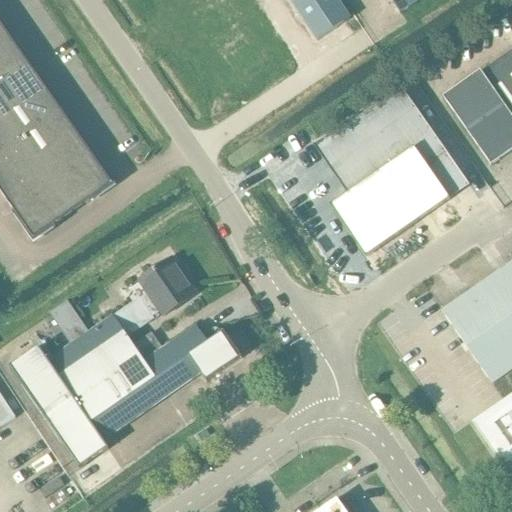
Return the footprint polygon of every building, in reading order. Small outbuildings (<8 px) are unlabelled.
[(337,0),(289,0),(317,42),(350,20),(337,0)] [(390,0),(400,15),(422,0),(390,0)] [(0,47),(12,40),(0,23),(0,47)] [(0,84),(29,64),(12,40),(0,47),(0,84)] [(511,52),(480,74),(446,98),(493,166),(511,152),(511,52)] [(0,84),(0,106),(7,117),(47,89),(29,64),(0,84)] [(470,187),(400,86),(313,147),(349,197),(332,208),(368,258),(470,187)] [(47,89),(7,117),(25,142),(64,114),(47,89)] [(25,142),(42,166),(81,138),(64,114),(25,142)] [(7,117),(0,122),(0,159),(25,142),(7,117)] [(58,189),(98,161),(81,138),(42,166),(58,189)] [(0,189),(3,194),(42,166),(25,142),(0,159),(0,189)] [(115,185),(98,161),(58,189),(75,213),(115,185)] [(3,194),(19,217),(58,189),(42,166),(3,194)] [(58,189),(19,217),(36,241),(75,213),(58,189)] [(47,362),(38,349),(9,369),(80,470),(109,449),(103,441),(201,373),(207,382),(242,358),(224,333),(208,344),(197,328),(145,364),(136,352),(137,352),(128,339),(154,321),(153,319),(161,313),(164,318),(197,295),(173,260),(140,283),(148,294),(114,318),(113,317),(87,335),(47,362)] [(511,263),(444,311),(494,384),(511,371),(511,263)] [(0,429),(17,419),(0,393),(0,429)] [(511,400),(475,427),(511,479),(511,477),(511,400)] [(323,511),(343,511),(338,503),(323,511)]
